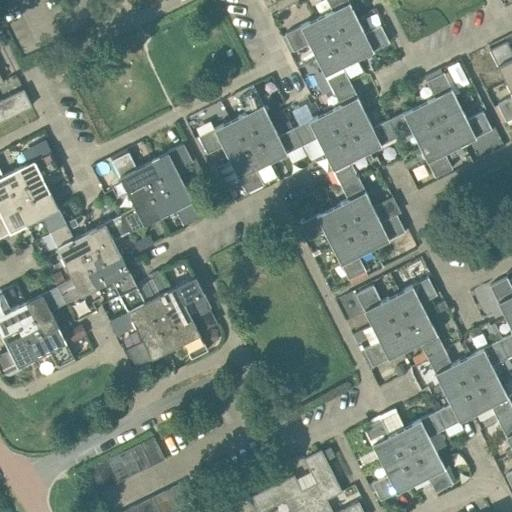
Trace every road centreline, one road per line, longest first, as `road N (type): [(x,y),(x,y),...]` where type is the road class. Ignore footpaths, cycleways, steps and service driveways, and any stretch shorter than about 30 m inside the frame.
road 1 (residential): [(276,195),(378,402)]
road 2 (residential): [(79,167),(283,69)]
road 3 (residential): [(128,23),(31,71),(79,167)]
road 4 (residential): [(0,375),(8,391),(27,392),(112,351),(146,417)]
road 5 (residential): [(240,348),(288,443),(378,402)]
road 6 (residential): [(18,482),(146,417)]
road 7 (residential): [(146,417),(151,390),(240,348)]
road 8 (residential): [(240,348),(186,240)]
